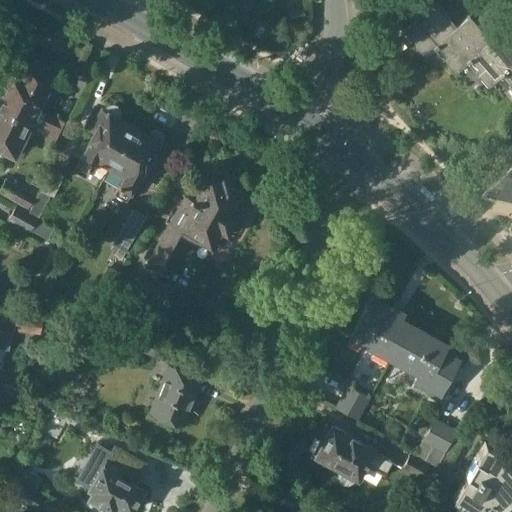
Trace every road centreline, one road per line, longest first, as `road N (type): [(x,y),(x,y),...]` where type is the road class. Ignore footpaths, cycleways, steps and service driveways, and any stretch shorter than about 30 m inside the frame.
road 1 (residential): [(217,511),(336,202),(366,164)]
road 2 (secondary): [(100,0),(293,111)]
road 3 (secondary): [(366,164),(511,305)]
road 4 (residential): [(293,111),(330,62),(335,0)]
